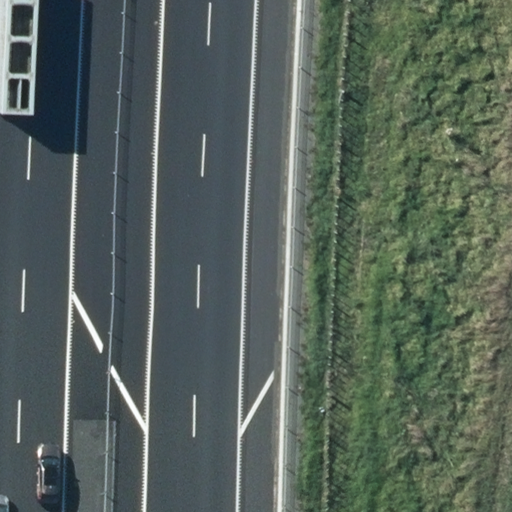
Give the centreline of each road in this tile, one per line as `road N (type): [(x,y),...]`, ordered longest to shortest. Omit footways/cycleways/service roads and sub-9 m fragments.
road 1 (motorway): [(13,511),(40,0)]
road 2 (motorway): [(217,0),(206,138),(202,511)]
